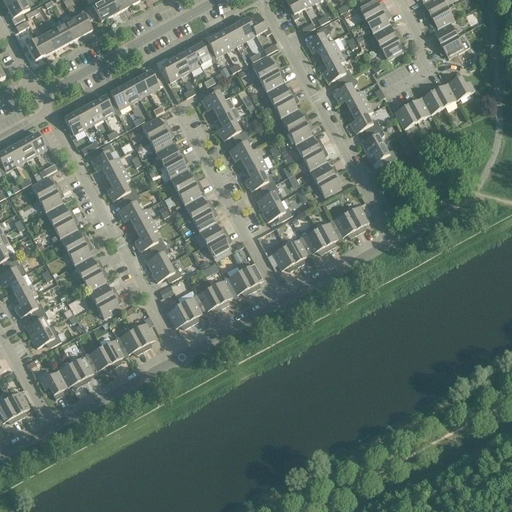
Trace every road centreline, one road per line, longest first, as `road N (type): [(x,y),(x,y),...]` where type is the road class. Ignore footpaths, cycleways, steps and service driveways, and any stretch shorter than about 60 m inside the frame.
road 1 (residential): [(180,362),(50,115)]
road 2 (residential): [(393,242),(268,0)]
road 3 (unknown): [(326,511),(328,488),(345,467),(511,379)]
road 4 (residential): [(284,302),(178,106)]
road 5 (residential): [(40,98),(218,0)]
road 6 (residential): [(180,362),(49,429)]
road 7 (residential): [(393,242),(284,302)]
road 8 (residential): [(284,302),(180,362)]
